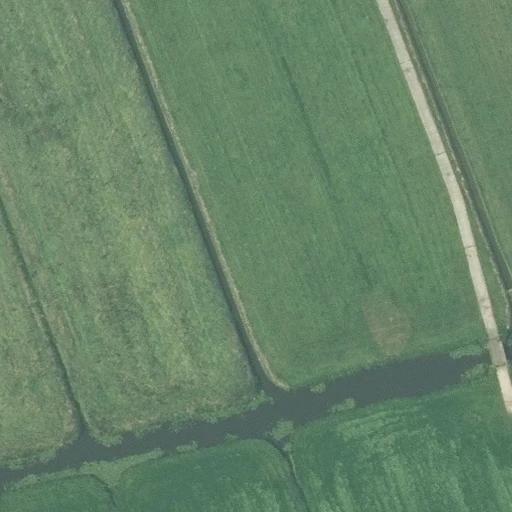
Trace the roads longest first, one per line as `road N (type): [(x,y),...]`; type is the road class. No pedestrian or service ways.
road 1 (track): [(503,394),(106,499)]
road 2 (track): [(500,322),(380,0)]
